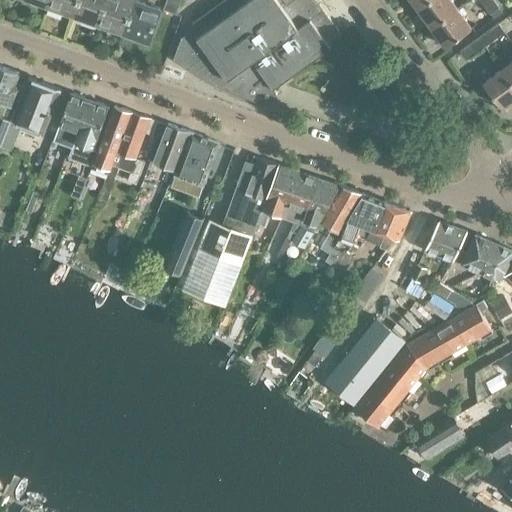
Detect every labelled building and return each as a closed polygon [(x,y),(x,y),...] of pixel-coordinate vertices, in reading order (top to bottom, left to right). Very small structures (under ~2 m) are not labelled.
[(49,0),(48,5),(74,14),(78,0),(49,0)] [(107,0),(78,0),(74,14),(99,23),(107,0)] [(134,0),(107,0),(99,23),(104,25),(123,32),(134,0)] [(161,8),(136,0),(134,0),(123,32),(149,41),(161,8)] [(181,0),(167,0),(164,8),(177,13),(181,0)] [(222,0),(193,21),(196,26),(183,36),(182,35),(174,57),(173,58),(194,72),(217,85),(239,95),(262,102),(274,101),(275,89),(274,87),(292,74),(331,46),(329,43),(342,33),(318,1),(316,2),(314,0),(222,0)] [(425,0),(418,6),(432,25),(457,6),(452,0),(425,0)] [(481,0),(491,13),(500,6),(495,0),(481,0)] [(432,25),(447,45),(472,26),(457,6),(432,25)] [(492,40),(505,31),(499,21),(486,31),(492,40)] [(492,40),(486,31),(472,41),(479,50),(492,40)] [(479,50),(472,41),(460,50),(467,59),(479,50)] [(511,83),(511,60),(502,68),(511,83)] [(20,73),(0,65),(0,143),(0,144),(9,120),(10,121),(24,86),(16,83),(20,73)] [(511,100),(511,83),(502,68),(484,81),(502,108),(511,100)] [(4,145),(13,148),(23,122),(46,130),(62,87),(29,75),(4,145)] [(90,99),(71,92),(55,135),(65,139),(61,150),(70,153),(73,146),(90,99)] [(109,106),(90,99),(73,146),(69,156),(92,164),(97,149),(93,148),(109,106)] [(131,111),(115,105),(99,148),(92,166),(108,172),(112,163),(117,150),(122,135),(131,111)] [(158,121),(131,111),(122,135),(117,150),(112,163),(131,170),(128,179),(137,183),(145,160),(137,157),(146,131),(153,134),(158,121)] [(191,130),(169,122),(158,151),(152,149),(149,158),(150,159),(143,180),(155,185),(163,163),(177,168),(191,130)] [(219,141),(191,130),(177,168),(175,173),(204,184),(219,141)] [(278,163),(254,155),(251,162),(247,160),(224,225),(210,220),(183,286),(226,303),(262,210),(278,163)] [(299,170),(278,162),(278,163),(262,210),(257,222),(266,225),(271,212),(283,216),(287,204),(299,170)] [(310,173),(299,170),(287,204),(283,216),(294,221),(288,237),(292,238),(299,224),(301,224),(321,177),(310,173)] [(87,177),(79,174),(71,194),(79,197),(87,177)] [(342,184),(321,177),(301,224),(299,224),(292,238),(306,245),(321,219),(342,184)] [(365,192),(342,184),(321,219),(333,226),(321,246),(331,252),(327,259),(335,264),(345,249),(336,244),(344,233),(342,231),(349,218),(365,192)] [(32,190),(25,209),(31,211),(38,192),(32,190)] [(385,199),(365,192),(349,218),(363,225),(372,228),(385,199)] [(409,208),(385,199),(372,228),(363,225),(358,232),(368,236),(367,239),(380,245),(380,247),(385,249),(397,238),(400,239),(412,210),(409,209),(409,208)] [(204,217),(188,211),(166,266),(181,272),(204,217)] [(443,221),(438,219),(425,249),(454,259),(459,249),(468,229),(443,221)] [(495,241),(476,232),(466,252),(459,249),(454,259),(479,270),(495,241)] [(511,248),(495,241),(479,270),(488,275),(486,280),(490,285),(497,280),(495,276),(505,269),(511,252),(511,248)] [(346,250),(345,249),(335,264),(344,270),(354,256),(345,251),(346,250)] [(413,276),(420,279),(426,267),(418,264),(413,276)] [(366,299),(385,273),(376,266),(357,292),(366,299)] [(440,280),(434,290),(446,297),(452,287),(440,280)] [(452,287),(446,297),(461,306),(472,299),(452,287)] [(510,312),(502,298),(492,303),(500,317),(510,312)] [(466,344),(480,336),(482,339),(493,332),(481,311),(488,308),(483,300),(452,318),(466,344)] [(353,404),(405,340),(392,328),(378,317),(326,380),(353,404)] [(408,318),(399,326),(409,339),(418,331),(408,318)] [(452,352),(466,344),(451,318),(424,333),(441,363),(454,355),(452,352)] [(430,369),(441,363),(424,333),(407,343),(394,359),(418,378),(427,367),(430,369)] [(314,349),(307,359),(315,364),(323,354),(314,349)] [(409,390),(418,378),(394,359),(376,383),(402,404),(412,392),(409,390)] [(480,380),(475,384),(477,394),(485,389),(480,380)] [(402,404),(376,383),(356,408),(379,427),(390,414),(392,416),(402,404)] [(465,433),(454,416),(417,440),(428,456),(465,433)] [(511,422),(489,437),(500,455),(511,446),(511,422)] [(511,511),(511,473),(511,472),(491,494),(509,505),(504,511),(511,511)]
